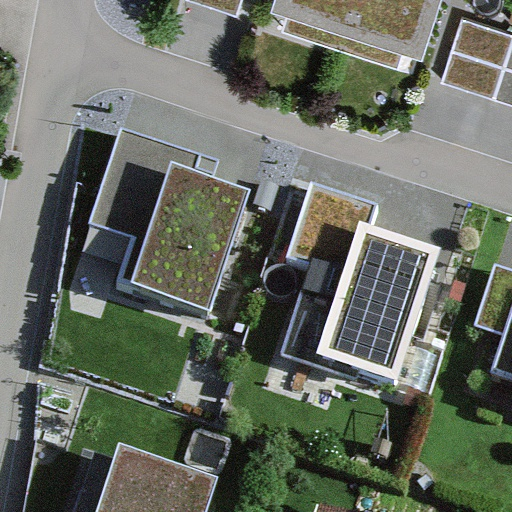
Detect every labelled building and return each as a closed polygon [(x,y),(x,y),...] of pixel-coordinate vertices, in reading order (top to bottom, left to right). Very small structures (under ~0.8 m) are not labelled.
[(239,0),(204,0),(236,10),(239,0)] [(289,0),(421,42),(434,0),(289,0)] [(511,29),(462,14),(442,77),(511,99),(511,29)] [(161,131),(109,283),(209,317),(262,165),(161,131)] [(337,197),(285,350),(394,387),(437,261),(370,238),(379,211),(337,197)] [(511,276),(495,271),(475,334),(503,343),(492,379),(511,385),(511,276)] [(119,420),(87,511),(199,511),(220,454),(119,420)] [(408,511),(349,492),(342,511),(408,511)]
